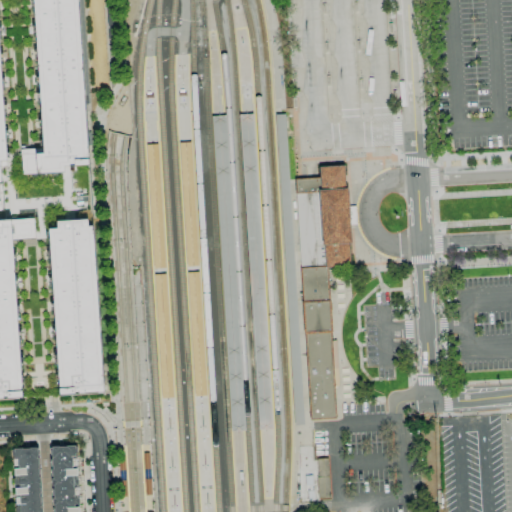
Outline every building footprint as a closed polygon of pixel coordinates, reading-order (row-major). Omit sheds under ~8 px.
[(0,0),(0,174),(1,174),(1,166),(7,166),(0,56),(0,0),(32,0),(42,148),(20,149),(22,176),(65,173),(64,168),(89,166),(84,89),(78,0),(0,0)] [(259,430),(239,115),(254,114),(273,429),(259,430)] [(285,114),(292,218),(282,219),(276,115),(285,114)] [(231,432),(212,117),(226,116),(245,431),(231,432)] [(180,143),(187,267),(199,266),(192,142),(180,143)] [(154,269),(166,268),(159,144),(147,144),(154,269)] [(310,420),(305,334),(304,334),(302,302),(302,301),(301,278),(300,267),(301,267),(301,263),(297,193),(296,194),(296,190),(295,179),(306,178),(320,177),(320,167),(344,166),(346,189),(348,188),(349,207),(350,220),(350,225),(351,243),(349,243),(351,267),(327,268),(328,277),(329,300),(330,300),(332,332),(332,340),(336,340),(339,386),(335,386),(337,418),(310,420)] [(350,225),(357,225),(356,207),(349,207),(350,220),(350,225)] [(0,221),(0,400),(22,399),(12,239),(36,238),(35,219),(0,221)] [(49,230),(60,394),(102,392),(92,228),(87,228),(87,221),(59,223),(60,229),(49,230)] [(301,372),(291,372),(284,244),(293,243),(301,372)] [(188,273),(195,397),(207,396),(200,272),(188,273)] [(161,379),(173,379),(166,275),(155,275),(161,379)] [(303,398),(304,425),(295,425),(293,398),(303,398)] [(54,511),(54,509),(55,509),(54,496),(53,496),(53,490),(54,490),(53,476),(52,476),(52,470),(52,466),(51,466),(51,461),(52,460),(52,455),(51,455),(51,451),(51,450),(51,448),(52,448),(52,447),(59,447),(66,447),(66,446),(75,446),(75,447),(77,447),(77,452),(75,452),(75,459),(76,459),(76,466),(72,466),(72,469),(76,469),(76,479),(77,479),(78,485),(77,485),(78,498),(79,498),(79,504),(78,505),(78,511),(54,511)] [(15,511),(15,507),(17,507),(17,504),(16,505),(15,498),(17,498),(16,495),(15,495),(15,489),(20,488),(19,475),(14,476),(14,469),(19,469),(18,465),(17,465),(17,460),(14,460),(14,449),(22,448),(23,449),(30,449),(30,448),(37,448),(37,449),(39,448),(42,511),(15,511)] [(146,495),(143,453),(150,453),(152,495),(146,495)] [(121,497),(118,455),(125,454),(127,496),(121,497)] [(319,498),(317,477),(319,477),(317,459),(328,459),(331,497),(319,498)]
